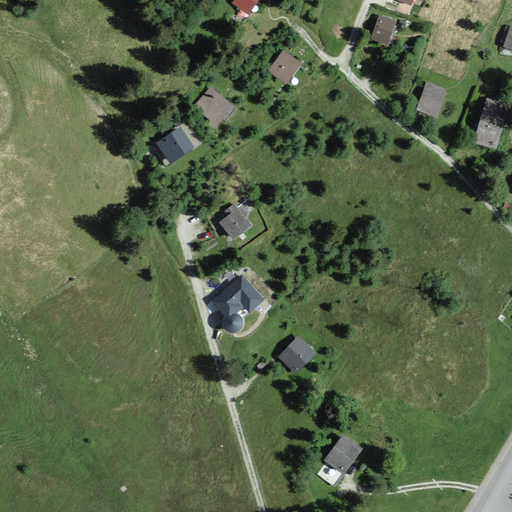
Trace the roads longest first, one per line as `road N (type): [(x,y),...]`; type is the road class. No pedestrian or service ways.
road 1 (track): [(511,232),(293,28)]
road 2 (track): [(261,511),(201,313)]
